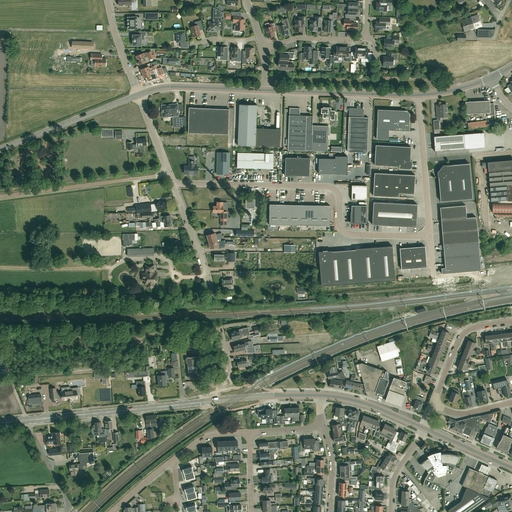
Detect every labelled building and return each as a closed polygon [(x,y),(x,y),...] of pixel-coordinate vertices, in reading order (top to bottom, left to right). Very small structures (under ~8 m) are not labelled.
[(359,5),(359,3),(356,3),(355,0),(345,0),(346,2),(348,3),(348,8),(358,9),(358,5),(359,5)] [(383,11),(386,11),(388,11),(388,6),(391,6),(391,0),(379,0),(379,3),(376,3),(376,5),(375,5),(375,7),(375,8),(376,8),(376,11),(380,11),(380,12),(383,12),(383,11)] [(221,30),(221,23),(221,19),(222,17),(223,17),(223,13),(213,7),(213,13),(216,13),(215,18),(213,18),(213,22),(209,22),(208,31),(217,31),(217,30),(221,30)] [(359,15),(359,12),(358,12),(358,9),(348,8),(348,14),(345,14),(345,18),(355,18),(355,14),(359,15)] [(234,26),(234,30),(235,31),(239,31),(240,30),(244,30),(245,19),(241,19),(241,16),(241,12),(232,12),(232,18),(233,19),(233,22),(236,23),(236,25),(234,26)] [(471,18),(474,29),(481,26),(478,15),(471,17),(471,18)] [(137,18),(137,17),(128,17),(127,17),(127,18),(128,18),(128,29),(130,29),(130,30),(134,30),(134,29),(137,29),(138,29),(138,28),(137,28),(137,24),(141,24),(141,20),(140,20),(140,18),(137,18)] [(302,31),(302,27),(306,27),(306,23),(305,17),(299,17),(299,18),(294,18),(295,21),(295,31),(302,31)] [(321,27),(321,24),(321,17),(319,17),(315,17),(315,21),(310,20),(309,31),(313,31),(313,32),(315,32),(316,31),(317,31),(317,27),(321,27)] [(390,18),(384,18),(379,18),(379,22),(376,22),(375,30),(385,30),(385,25),(390,25),(390,18)] [(474,27),(474,29),(471,18),(468,19),(461,21),(464,32),(466,31),(470,30),(470,28),(474,27)] [(288,33),(287,30),(290,29),(289,25),(287,19),(281,21),(279,22),(280,25),(276,26),(277,31),(281,31),(282,35),(288,33)] [(194,36),(200,35),(199,30),(200,28),(203,27),(201,20),(194,22),(195,26),(191,27),(194,36)] [(332,32),(332,20),(325,20),(324,31),(332,32)] [(357,30),(357,23),(351,23),(351,20),(344,20),(344,26),(347,26),(347,30),(357,30)] [(276,31),(276,29),(274,23),(269,24),(269,23),(266,24),(265,25),(266,28),(265,28),(268,38),(274,36),(273,32),(276,31)] [(146,35),(146,32),(140,32),(140,35),(133,35),(133,36),(133,45),(133,46),(134,46),(134,47),(138,47),(138,46),(141,45),(141,46),(142,46),(145,45),(145,39),(144,39),(144,35),(146,35)] [(184,40),(184,32),(175,32),(175,35),(179,35),(179,40),(184,40)] [(399,43),(399,36),(393,36),(392,40),(384,39),(384,45),(384,46),(384,47),(394,48),(394,42),(399,43)] [(228,60),(228,50),(224,49),(224,47),(218,47),(217,56),(218,56),(218,58),(218,60),(228,60)] [(238,55),(239,48),(231,47),(231,57),(236,57),(235,61),(241,61),(241,55),(238,55)] [(316,50),(312,50),(312,47),(305,47),(304,54),(301,53),(300,61),(303,61),(305,59),(305,58),(309,58),(309,63),(316,64),(316,56),(316,50)] [(318,57),(321,57),(321,58),(328,58),(328,63),(332,63),(332,56),(329,55),(329,48),(322,47),(322,51),(318,51),(318,57)] [(342,57),(342,47),(336,47),(336,54),(333,54),(333,61),(338,61),(338,57),(342,57)] [(351,61),(351,55),(348,54),(348,47),(342,47),(342,57),(346,58),(345,61),(351,61)] [(253,58),(253,48),(246,48),(246,56),(242,56),(242,64),(246,64),(246,58),(253,58)] [(361,58),(361,48),(355,48),(355,54),(351,54),(351,55),(351,61),(357,61),(357,58),(361,58)] [(371,62),(371,55),(368,55),(368,48),(361,48),(361,58),(365,58),(365,62),(371,62)] [(137,61),(152,55),(150,52),(147,53),(146,52),(144,53),(141,54),(140,53),(136,54),(137,56),(136,56),(137,57),(135,58),(137,61)] [(294,59),(295,52),(288,52),(288,55),(280,54),(280,61),(279,60),(279,61),(289,61),(289,58),(291,59),(292,60),(294,60),(294,59)] [(106,67),(106,58),(99,58),(99,54),(91,54),(91,60),(91,61),(91,66),(95,66),(106,67)] [(152,55),(137,61),(138,64),(139,63),(139,65),(147,62),(149,61),(150,60),(153,58),(155,57),(154,54),(152,55)] [(398,60),(398,54),(392,54),(391,57),(383,57),(383,66),(387,66),(387,65),(393,65),(393,60),(398,60)] [(160,67),(158,64),(156,61),(150,63),(151,67),(152,67),(152,68),(149,69),(148,66),(141,69),(143,74),(150,71),(157,69),(160,67)] [(289,61),(279,61),(278,67),(287,67),(287,70),(293,70),(294,67),(292,67),(292,64),(287,64),(288,61),(289,61)] [(487,101),(465,102),(466,114),(489,113),(489,115),(494,115),(494,104),(494,103),(490,103),(489,101),(487,101)] [(257,105),(239,104),(238,145),(255,146),(279,147),(280,129),(256,128),(257,105)] [(162,106),(162,109),(163,117),(173,116),(174,127),(186,125),(186,117),(178,117),(177,105),(166,106),(162,106)] [(447,116),(446,105),(436,105),(436,117),(437,117),(447,116)] [(331,110),(331,107),(323,107),(323,108),(321,108),(321,113),(323,113),(322,118),(330,118),(330,120),(334,120),(335,111),(331,110)] [(228,135),(229,109),(195,108),(189,108),(188,133),(228,135)] [(299,116),(300,108),(290,108),(290,115),(289,115),(288,150),(311,151),(312,126),(312,116),(299,116)] [(362,117),(363,109),(349,108),(348,117),(347,152),(366,152),(368,117),(362,117)] [(408,131),(409,114),(406,111),(378,109),(376,139),(388,139),(389,130),(408,131)] [(498,125),(498,120),(486,122),(486,120),(467,123),(468,129),(487,127),(498,125)] [(327,151),(328,126),(312,126),(311,151),(327,151)] [(434,152),(465,149),(464,134),(433,136),(434,152)] [(147,145),(146,138),(136,139),(137,144),(132,144),(132,142),(127,143),(128,150),(133,149),(140,149),(140,146),(147,145)] [(408,169),(409,169),(410,169),(410,168),(411,168),(411,167),(411,166),(412,161),(409,161),(410,147),(375,145),(374,165),(399,166),(399,168),(408,169)] [(217,174),(229,174),(229,152),(217,152),(217,174)] [(273,169),(273,154),(237,153),(237,168),(273,169)] [(309,176),(309,158),(286,158),(285,176),(293,176),(309,176)] [(335,159),(319,158),(318,173),(335,174),(335,159)] [(490,169),(498,169),(498,160),(489,161),(490,169)] [(184,173),(198,174),(198,166),(194,166),(195,161),(192,161),(191,161),(189,161),(189,166),(184,166),(184,173)] [(448,165),(448,163),(441,163),(435,170),(436,177),(438,177),(440,201),(472,198),(469,163),(448,165)] [(414,194),(415,175),(374,173),(373,196),(398,197),(398,193),(414,194)] [(366,199),(366,185),(351,185),(351,199),(366,199)] [(255,209),(255,199),(246,199),(245,208),(255,209)] [(156,206),(157,211),(157,210),(167,209),(167,207),(166,200),(156,201),(156,206)] [(220,212),(220,218),(220,225),(226,225),(226,218),(227,212),(226,212),(226,203),(227,203),(222,202),(217,202),(217,206),(213,206),(213,212),(220,212)] [(394,226),(395,203),(373,202),(372,224),(394,226)] [(416,227),(417,205),(395,203),(394,226),(416,227)] [(136,208),(128,209),(128,208),(127,208),(127,211),(128,211),(128,212),(136,211),(137,213),(151,211),(151,212),(157,211),(156,206),(151,207),(150,204),(136,206),(136,208)] [(279,225),(279,204),(269,204),(269,225),(279,225)] [(289,225),(289,205),(279,204),(279,225),(289,225)] [(496,213),(496,217),(511,217),(511,204),(494,205),(494,213),(496,213)] [(299,225),(299,205),(289,205),(289,225),(299,225)] [(309,225),(309,205),(299,205),(299,225),(309,225)] [(319,226),(319,205),(309,205),(309,225),(319,226)] [(329,226),(330,205),(319,205),(319,226),(329,226)] [(366,223),(367,205),(351,205),(351,223),(366,223)] [(441,220),(466,218),(465,205),(440,207),(441,220)] [(442,232),(477,229),(476,217),(466,218),(441,220),(442,232)] [(443,245),(478,242),(478,232),(477,229),(442,232),(443,245)] [(146,239),(146,234),(128,234),(127,245),(137,245),(137,239),(146,239)] [(209,245),(220,241),(220,239),(222,238),(222,236),(208,239),(209,245)] [(222,241),(220,241),(209,245),(210,249),(218,247),(219,249),(220,248),(222,248),(225,247),(225,243),(224,240),(222,241)] [(444,257),(479,254),(478,242),(443,245),(444,257)] [(370,282),(395,280),(392,245),(367,247),(370,282)] [(401,269),(426,267),(425,246),(399,248),(401,269)] [(346,284),(370,282),(367,247),(355,249),(343,250),(346,284)] [(332,251),(331,250),(318,252),(321,286),(346,284),(343,250),(332,251)] [(235,261),(235,253),(227,253),(227,255),(223,254),(214,254),(214,261),(223,261),(223,258),(227,258),(227,261),(235,261)] [(442,273),(471,271),(481,270),(479,254),(444,257),(445,267),(441,267),(442,273)] [(154,276),(154,265),(146,266),(146,276),(144,276),(143,276),(142,277),(142,278),(142,279),(143,280),(144,280),(144,281),(145,281),(145,284),(149,284),(149,287),(155,287),(155,283),(157,283),(157,276),(154,276)] [(244,334),(250,332),(249,328),(231,332),(232,336),(244,333),(244,334)] [(447,339),(449,332),(442,329),(440,333),(437,332),(437,333),(433,332),(433,333),(447,339)] [(499,333),(499,332),(495,333),(495,334),(492,334),(494,350),(496,349),(496,345),(497,345),(496,342),(500,341),(499,333)] [(507,340),(506,332),(499,333),(500,341),(503,341),(504,347),(508,346),(507,340)] [(432,334),(430,333),(429,337),(437,340),(437,342),(444,345),(447,339),(433,333),(432,334)] [(489,335),(489,334),(488,333),(486,334),(485,334),(485,335),(484,335),(485,343),(490,342),(490,346),(491,346),(491,350),(494,350),(492,334),(489,335)] [(382,361),(401,355),(396,340),(377,347),(382,361)] [(472,349),(475,343),(468,340),(465,346),(472,349)] [(441,352),(444,345),(437,342),(434,349),(441,352)] [(475,354),(476,351),(472,350),(472,349),(465,346),(462,353),(469,356),(471,353),(475,354)] [(439,359),(441,352),(434,349),(431,356),(439,359)] [(466,363),(469,356),(462,353),(460,360),(466,363)] [(203,377),(200,356),(189,357),(188,355),(185,355),(186,358),(185,358),(186,363),(188,363),(189,379),(198,378),(198,377),(203,377)] [(436,365),(439,359),(431,356),(429,363),(436,365)] [(238,368),(247,366),(246,359),(237,361),(238,368)] [(429,363),(428,363),(426,362),(426,361),(422,360),(419,359),(418,362),(421,363),(424,365),(424,366),(427,368),(426,369),(433,372),(436,365),(429,363)] [(471,365),(466,363),(460,360),(457,367),(464,370),(465,367),(469,368),(470,367),(473,368),(475,363),(472,362),(471,365)] [(358,364),(361,375),(365,391),(371,390),(383,394),(388,380),(387,371),(362,363),(362,362),(359,363),(358,363),(358,364)] [(125,372),(116,373),(116,377),(126,377),(126,375),(138,374),(139,377),(148,376),(148,375),(150,375),(150,371),(149,366),(146,366),(146,371),(138,372),(126,372),(125,372)] [(157,376),(158,376),(159,385),(161,385),(161,386),(165,385),(165,384),(166,384),(166,377),(167,376),(166,371),(164,371),(162,371),(162,372),(157,372),(157,376)] [(429,384),(432,378),(426,375),(423,382),(429,384)] [(352,388),(355,377),(351,376),(350,381),(346,381),(344,387),(352,388)] [(359,390),(361,384),(358,383),(358,381),(354,380),(355,377),(352,388),(359,390)] [(406,379),(403,378),(403,380),(393,377),(391,384),(406,390),(407,388),(406,382),(406,379)] [(504,396),(511,394),(507,379),(503,380),(505,386),(502,386),(504,396)] [(340,389),(341,382),(331,380),(330,387),(340,389)] [(146,395),(145,386),(144,386),(143,381),(140,381),(136,382),(136,384),(137,387),(138,387),(139,396),(146,395)] [(406,390),(391,384),(385,401),(401,407),(406,390)] [(62,396),(63,400),(68,400),(68,401),(73,400),(73,399),(77,399),(76,394),(79,393),(79,387),(70,388),(70,391),(62,392),(56,393),(56,388),(50,389),(51,399),(57,398),(57,397),(62,396)] [(455,402),(459,393),(458,393),(459,391),(458,390),(452,387),(450,393),(451,394),(449,400),(455,402)] [(480,400),(487,398),(485,389),(477,391),(480,400)] [(469,396),(467,391),(461,392),(463,398),(464,398),(466,405),(472,403),(470,396),(469,396)] [(413,408),(416,409),(416,410),(417,410),(418,410),(419,410),(422,403),(424,398),(416,395),(413,403),(415,403),(413,408)] [(337,421),(340,421),(346,421),(345,416),(343,416),(344,408),(336,407),(335,415),(338,416),(337,421)] [(292,421),(292,408),(284,408),(285,415),(284,415),(284,419),(285,419),(288,417),(292,417),(292,421),(290,421),(285,421),(285,423),(292,423),(292,421)] [(273,417),(272,409),(261,410),(257,410),(257,415),(261,415),(261,419),(266,419),(266,423),(270,423),(269,418),(273,417)] [(493,413),(492,412),(480,415),(479,418),(489,422),(493,413)] [(147,429),(157,429),(155,415),(146,416),(147,429)] [(365,425),(368,417),(363,415),(360,423),(365,425)] [(462,433),(469,436),(474,438),(477,431),(479,432),(480,415),(475,416),(468,418),(456,421),(449,418),(447,422),(452,424),(450,428),(462,433)] [(509,425),(511,419),(503,415),(502,421),(509,425)] [(365,425),(369,426),(368,428),(370,429),(371,427),(374,419),(368,417),(365,425)] [(376,429),(379,421),(374,419),(371,427),(376,429)] [(341,430),(340,427),(341,427),(341,426),(346,426),(346,423),(346,421),(340,421),(340,423),(332,425),(334,434),(333,435),(341,433),(341,430)] [(94,422),(94,426),(92,426),(92,429),(91,429),(92,433),(94,435),(95,435),(102,434),(101,431),(101,422),(94,422)] [(494,426),(489,423),(487,427),(486,427),(482,436),(480,441),(490,445),(496,432),(496,431),(497,430),(496,430),(497,427),(494,426)] [(380,435),(385,437),(386,434),(389,426),(384,424),(381,431),(381,432),(380,435)] [(386,434),(385,437),(390,439),(391,437),(391,436),(395,428),(389,426),(386,434)] [(501,451),(511,429),(506,427),(500,441),(499,441),(496,448),(497,449),(498,448),(499,448),(500,449),(501,451)] [(153,431),(153,429),(147,429),(147,430),(148,437),(151,437),(154,437),(157,437),(156,431),(153,431)] [(511,429),(501,451),(503,451),(505,450),(505,452),(507,453),(510,446),(509,445),(511,438),(511,429)] [(393,438),(391,444),(390,446),(396,448),(399,443),(400,444),(400,445),(402,445),(403,445),(403,444),(408,434),(401,431),(400,435),(396,433),(393,438)] [(61,443),(59,432),(52,433),(53,436),(45,436),(45,444),(53,443),(53,444),(61,443)] [(342,436),(341,433),(333,435),(334,442),(341,440),(341,442),(346,441),(345,435),(342,436)] [(313,438),(313,437),(310,437),(311,438),(309,438),(310,448),(313,448),(313,450),(319,450),(319,444),(315,444),(315,438),(313,438)] [(301,451),(305,451),(304,448),(310,448),(309,438),(304,439),(304,445),(300,445),(301,451)] [(274,459),(274,454),(278,449),(278,448),(270,448),(271,452),(260,453),(260,459),(269,459),(274,459)] [(71,470),(71,475),(78,474),(78,469),(78,467),(87,466),(87,463),(90,463),(89,452),(79,453),(79,461),(80,461),(80,463),(69,464),(70,470),(71,470)] [(393,461),(396,456),(389,452),(386,457),(393,461)] [(456,466),(455,465),(459,457),(454,455),(450,454),(445,454),(441,454),(436,455),(433,456),(429,458),(425,461),(421,464),(427,470),(427,472),(427,473),(428,473),(425,478),(432,482),(436,476),(446,472),(447,469),(450,470),(451,465),(455,466),(457,467),(459,468),(457,467),(456,466)] [(390,466),(393,461),(386,457),(383,462),(390,466)] [(387,471),(390,466),(383,462),(380,460),(376,467),(372,466),(371,469),(380,471),(381,468),(387,471)] [(341,471),(349,471),(351,471),(351,464),(356,464),(356,461),(350,462),(350,465),(349,465),(341,466),(341,471)] [(236,471),(239,471),(239,463),(230,464),(230,467),(225,467),(226,471),(230,471),(233,471),(233,472),(236,472),(236,471)] [(488,475),(490,468),(481,464),(478,470),(488,475)] [(191,465),(182,468),(184,474),(193,472),(191,465)] [(448,510),(447,511),(468,511),(489,497),(497,480),(469,468),(461,485),(466,487),(460,501),(448,510)] [(384,475),(379,475),(380,471),(371,469),(371,472),(373,472),(373,473),(372,474),(371,475),(372,477),(375,478),(375,477),(376,478),(375,481),(384,481),(384,475)] [(262,482),(271,482),(273,482),(272,475),(270,475),(270,470),(264,470),(264,475),(261,476),(262,482)] [(352,477),(351,471),(349,471),(341,471),(341,477),(344,476),(350,476),(350,477),(350,480),(356,479),(356,476),(352,477)] [(195,478),(193,472),(184,474),(186,481),(195,478)] [(226,489),(231,489),(231,486),(240,486),(239,479),(230,479),(231,482),(226,483),(226,489)] [(368,489),(374,489),(374,486),(375,486),(384,487),(384,481),(375,481),(372,481),(372,486),(368,486),(366,486),(365,486),(365,488),(366,488),(368,489)] [(193,485),(184,487),(186,494),(195,492),(193,485)] [(30,498),(41,497),(50,496),(49,489),(40,489),(40,492),(35,493),(29,494),(30,498)] [(383,499),(383,492),(375,492),(376,491),(374,491),(374,489),(368,489),(368,491),(371,492),(371,495),(375,495),(375,499),(383,499)] [(197,498),(195,492),(186,494),(188,500),(197,498)] [(230,499),(230,502),(235,502),(234,499),(241,499),(240,492),(229,493),(230,499)] [(505,503),(511,500),(511,499),(511,495),(503,497),(500,498),(500,500),(501,501),(496,502),(497,506),(502,504),(505,503)] [(408,498),(401,498),(401,505),(408,505),(408,508),(419,508),(418,506),(413,506),(413,504),(413,502),(412,502),(411,502),(411,499),(409,499),(408,499),(408,498)] [(499,511),(501,511),(504,511),(504,509),(511,506),(511,500),(505,503),(502,504),(497,506),(499,511)] [(195,503),(186,506),(187,511),(188,511),(196,510),(195,503)]
